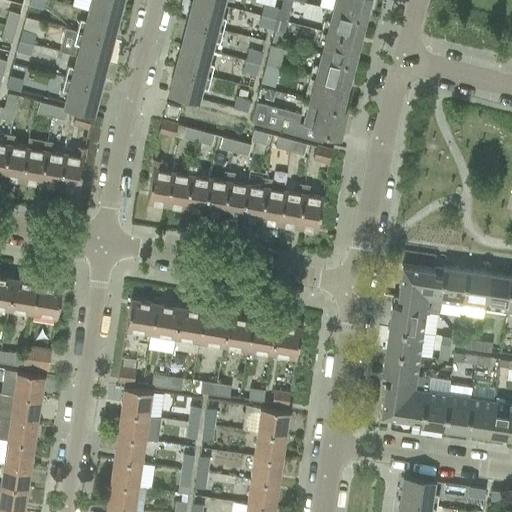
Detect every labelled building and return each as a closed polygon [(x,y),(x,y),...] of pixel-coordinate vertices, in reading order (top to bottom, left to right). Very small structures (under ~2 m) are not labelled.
[(44,0),(29,0),(28,7),(42,10),(44,0)] [(72,0),(71,5),(87,9),(87,8),(117,16),(120,0),(72,0)] [(199,0),(191,0),(186,21),(221,30),(224,18),(218,17),(221,6),(199,0)] [(277,9),(275,18),(287,21),(289,12),(290,5),(291,0),(281,0),(279,9),(277,9)] [(319,0),(318,5),(332,8),(363,17),(367,3),(368,3),(368,2),(364,1),(364,0),(319,0)] [(263,5),(260,16),(274,20),(275,18),(277,9),(272,7),(263,5)] [(78,17),(75,30),(111,39),(117,16),(87,8),(87,9),(85,19),(78,17)] [(323,19),(320,30),(354,38),(356,31),(360,32),(360,31),(360,30),(363,17),(332,8),(329,20),(323,19)] [(8,11),(4,25),(16,28),(19,14),(8,11)] [(260,16),(257,26),(267,29),(272,30),(274,20),(260,16)] [(274,20),(272,30),(284,33),(287,21),(275,18),(274,20)] [(186,21),(180,44),(209,52),(213,38),(219,40),(221,30),(186,21)] [(16,28),(4,25),(0,39),(12,42),(16,28)] [(59,50),(75,54),(105,62),(111,39),(75,30),(65,27),(59,50)] [(21,30),(19,40),(32,43),(35,33),(21,30)] [(323,42),(320,54),(351,62),(355,48),(356,48),(356,47),(352,46),(354,38),(320,30),(318,41),(323,42)] [(19,40),(16,51),(30,54),(32,43),(19,40)] [(180,44),(174,67),(209,76),(212,65),(206,63),(209,52),(180,44)] [(270,45),(265,63),(279,67),(284,48),(270,45)] [(248,49),(245,61),(257,64),(260,52),(248,49)] [(66,65),(63,76),(99,85),(105,62),(75,54),(72,66),(66,65)] [(312,64),(309,75),(343,83),(345,76),(348,77),(349,76),(348,75),(351,62),(320,54),(317,65),(312,64)] [(257,64),(245,61),(242,73),(254,76),(257,64)] [(279,67),(265,63),(260,84),(274,87),(279,67)] [(209,76),(174,67),(168,90),(197,98),(200,85),(206,87),(209,76)] [(309,75),(303,98),(308,100),(308,99),(340,106),(343,93),(344,93),(344,92),(341,91),(343,83),(309,75)] [(6,86),(20,90),(22,80),(8,76),(6,86)] [(99,85),(63,76),(60,88),(66,90),(63,101),(73,104),(93,109),(99,85)] [(0,118),(10,122),(17,96),(6,93),(2,107),(0,106),(0,118)] [(235,94),(231,106),(245,110),(248,98),(235,94)] [(256,102),(250,122),(305,137),(321,142),(321,141),(324,130),(338,134),(338,133),(340,123),(341,123),(341,122),(341,121),(344,107),(341,107),(340,106),(308,99),(308,100),(302,123),(298,122),(300,113),(256,102)] [(36,113),(50,116),(53,106),(39,102),(36,113)] [(53,106),(50,116),(65,120),(67,110),(53,106)] [(72,122),(87,126),(90,114),(75,110),(72,122)] [(158,131),(174,135),(177,124),(161,120),(158,131)] [(183,137),(195,141),(198,130),(186,127),(183,137)] [(198,130),(195,141),(211,145),(214,134),(198,130)] [(254,130),(251,140),(265,144),(267,133),(254,130)] [(0,175),(1,176),(8,134),(3,133),(1,142),(0,142),(0,175)] [(1,176),(20,179),(26,147),(12,144),(14,135),(8,134),(1,176)] [(275,147),(290,151),(293,140),(278,136),(275,147)] [(220,148),(232,151),(235,141),(222,138),(220,148)] [(20,179),(39,182),(46,140),(40,140),(38,149),(26,147),(20,179)] [(39,182),(58,185),(63,153),(49,151),(51,141),(46,140),(39,182)] [(293,140),(290,151),(303,155),(306,144),(293,140)] [(235,141),(232,151),(247,155),(250,144),(235,141)] [(312,157),(327,161),(330,149),(315,145),(312,157)] [(63,153),(58,185),(77,188),(84,147),(77,146),(75,155),(63,153)] [(146,200),(165,203),(171,171),(158,169),(160,159),(153,158),(146,200)] [(165,203),(184,206),(191,165),(186,164),(184,173),(171,171),(165,203)] [(184,206),(203,210),(209,177),(195,175),(196,166),(191,165),(184,206)] [(203,210),(222,213),(229,171),(223,170),(222,180),(209,177),(203,210)] [(222,213),(240,216),(246,184),(233,182),(234,172),(229,171),(222,213)] [(240,216),(259,219),(266,177),(261,177),(259,186),(246,184),(240,216)] [(259,219),(278,222),(283,190),(270,188),(271,178),(266,177),(259,219)] [(278,222),(297,225),(304,184),(298,183),(297,192),(283,190),(278,222)] [(304,184),(297,225),(316,229),(322,196),(308,194),(309,185),(304,184)] [(402,264),(397,296),(402,296),(401,304),(401,305),(426,308),(426,310),(437,311),(402,264)] [(434,269),(402,264),(437,311),(439,312),(439,310),(441,300),(439,300),(442,275),(441,275),(436,274),(433,274),(434,269)] [(466,268),(444,265),(442,275),(439,300),(441,300),(461,303),(466,268)] [(466,268),(461,303),(483,306),(489,272),(466,268)] [(489,272),(483,306),(507,310),(511,275),(489,272)] [(0,306),(7,307),(12,279),(0,276),(0,306)] [(7,307),(31,312),(36,283),(12,279),(7,307)] [(36,283),(31,312),(56,316),(61,287),(36,283)] [(125,328),(150,332),(155,303),(130,299),(125,328)] [(150,332),(174,336),(179,307),(155,303),(150,332)] [(391,303),(388,326),(423,332),(426,310),(426,308),(401,305),(391,303)] [(174,336),(198,340),(203,311),(179,307),(174,336)] [(198,340),(222,344),(227,315),(203,311),(198,340)] [(222,344),(246,348),(251,319),(227,315),(222,344)] [(246,348),(270,352),(275,323),(251,319),(246,348)] [(275,323),(270,352),(295,356),(300,327),(275,323)] [(385,349),(419,354),(423,332),(388,326),(385,349)] [(464,345),(478,347),(479,336),(466,335),(464,345)] [(479,339),(477,349),(490,350),(491,341),(479,339)] [(439,344),(437,357),(447,359),(449,346),(439,344)] [(22,364),(47,368),(50,348),(25,345),(22,364)] [(385,349),(381,372),(391,373),(416,377),(416,375),(418,363),(419,354),(385,349)] [(0,350),(0,362),(12,364),(14,352),(0,350)] [(463,353),(462,361),(476,363),(477,354),(463,353)] [(477,354),(476,363),(488,365),(489,356),(477,354)] [(3,368),(0,391),(14,394),(39,397),(43,374),(23,371),(17,370),(3,368)] [(118,368),(116,380),(133,382),(134,370),(118,368)] [(152,373),(151,384),(166,386),(167,375),(152,373)] [(385,381),(380,413),(429,379),(429,377),(416,375),(416,377),(391,373),(391,374),(390,379),(390,382),(385,381)] [(167,375),(166,386),(179,389),(181,378),(167,375)] [(429,379),(380,413),(412,418),(413,413),(416,413),(421,414),(422,414),(425,390),(427,390),(429,379)] [(199,391),(214,393),(216,382),(200,380),(199,391)] [(216,382),(214,393),(228,395),(229,384),(216,382)] [(449,383),(448,393),(443,427),(465,431),(470,396),(471,387),(449,383)] [(122,386),(119,411),(146,415),(150,390),(122,386)] [(249,387),(247,399),(262,401),(264,389),(249,387)] [(272,402),(288,404),(289,393),(273,390),(272,402)] [(422,414),(420,424),(443,427),(448,393),(427,390),(425,390),(422,414)] [(14,394),(10,416),(36,420),(39,397),(14,394)] [(465,431),(488,434),(493,400),(470,396),(465,431)] [(488,434),(511,437),(511,427),(511,402),(493,400),(488,434)] [(189,405),(187,420),(198,422),(200,406),(189,405)] [(206,407),(203,423),(214,424),(216,409),(206,407)] [(244,413),(241,429),(256,431),(283,435),(287,411),(267,408),(259,407),(259,411),(252,410),(244,413)] [(119,411),(115,434),(143,438),(146,415),(119,411)] [(0,438),(7,439),(33,443),(36,420),(10,416),(0,414),(0,438)] [(187,420),(184,437),(196,438),(198,422),(187,420)] [(203,423),(201,439),(202,439),(211,441),(214,424),(203,423)] [(256,431),(252,455),(280,459),(283,435),(256,431)] [(115,434),(112,458),(139,462),(143,438),(115,434)] [(7,439),(4,462),(29,466),(33,443),(7,439)] [(183,453),(180,468),(191,470),(193,455),(183,453)] [(199,455),(196,471),(206,472),(209,457),(199,455)] [(252,455),(249,479),(276,483),(280,459),(252,455)] [(112,458),(108,482),(136,486),(139,462),(112,458)] [(4,462),(0,485),(26,488),(29,466),(4,462)] [(180,468),(178,485),(189,487),(191,470),(180,468)] [(207,473),(196,471),(194,485),(205,487),(207,473)] [(404,476),(400,501),(435,507),(437,494),(431,493),(433,480),(404,476)] [(249,479),(245,503),(273,507),(276,483),(249,479)] [(108,482),(105,506),(133,510),(136,486),(108,482)] [(0,507),(23,511),(26,488),(0,485),(0,486),(0,507)] [(483,488),(469,486),(468,496),(482,498),(483,488)] [(505,491),(490,489),(489,499),(503,501),(505,491)] [(175,500),(173,511),(184,511),(186,501),(175,500)] [(400,501),(398,511),(434,511),(435,507),(400,501)] [(192,503),(190,511),(200,511),(202,504),(192,503)] [(245,503),(243,511),(272,511),(273,507),(245,503)]
